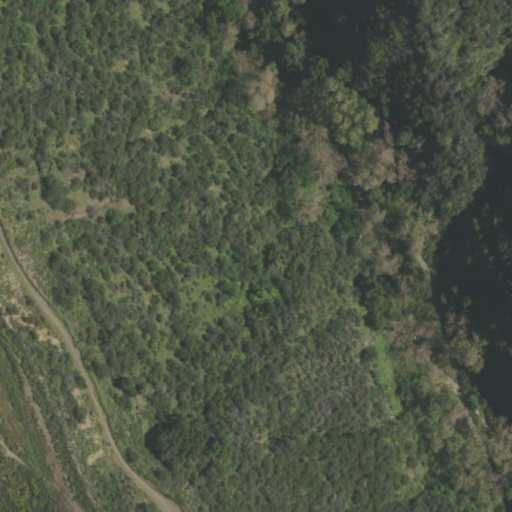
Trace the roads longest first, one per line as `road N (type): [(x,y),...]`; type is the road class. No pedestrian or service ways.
road 1 (track): [(511,508),(466,406),(428,273),(373,214),(300,86),(258,40),(257,0)]
road 2 (track): [(171,511),(120,452),(74,346),(0,228)]
